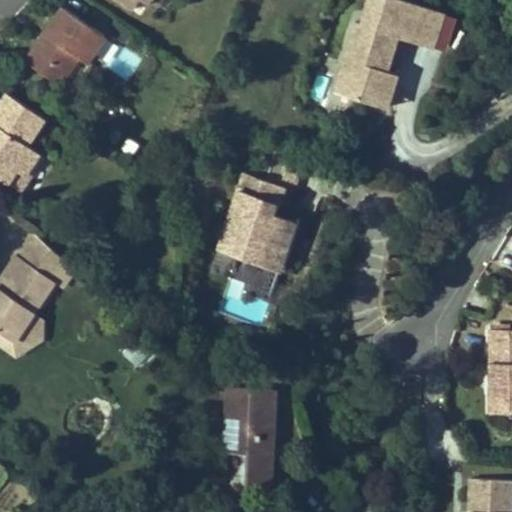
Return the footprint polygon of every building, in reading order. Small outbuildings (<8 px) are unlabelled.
[(118,0),(131,8),(136,0),(118,0)] [(369,0),(362,24),(355,21),(333,90),(387,107),(397,73),(387,70),(398,35),(409,1),(404,0),(369,0)] [(433,46),(444,13),(409,1),(398,35),(433,46)] [(46,32),(26,61),(60,84),(78,56),(87,62),(105,35),(63,7),(46,32)] [(123,41),(130,30),(115,20),(108,30),(123,41)] [(119,45),(106,66),(128,80),(141,59),(119,45)] [(0,176),(8,182),(17,168),(25,174),(40,152),(27,143),(45,118),(8,92),(0,103),(0,176)] [(291,183),(300,154),(276,147),(267,176),(291,183)] [(286,253),(296,221),(272,214),(275,204),(269,202),(274,186),(242,175),(218,248),(265,263),(286,253)] [(275,204),(280,188),(274,186),(269,202),(275,204)] [(54,250),(33,232),(17,256),(40,270),(54,250)] [(17,256),(0,281),(0,330),(14,340),(34,311),(54,280),(62,285),(74,267),(54,250),(40,270),(17,256)] [(280,269),(286,253),(265,263),(280,269)] [(14,340),(0,330),(0,342),(16,354),(43,339),(42,316),(34,311),(14,340)] [(511,329),(491,329),(491,411),(511,410),(511,329)] [(136,367),(150,356),(139,341),(124,352),(136,367)] [(261,450),(262,423),(273,424),(274,390),(228,389),(227,450),(249,450),(249,482),(271,483),(272,450),(261,450)] [(272,450),(273,424),(262,423),(261,450),(272,450)] [(511,511),(511,505),(511,479),(471,478),(469,511),(511,511)]
